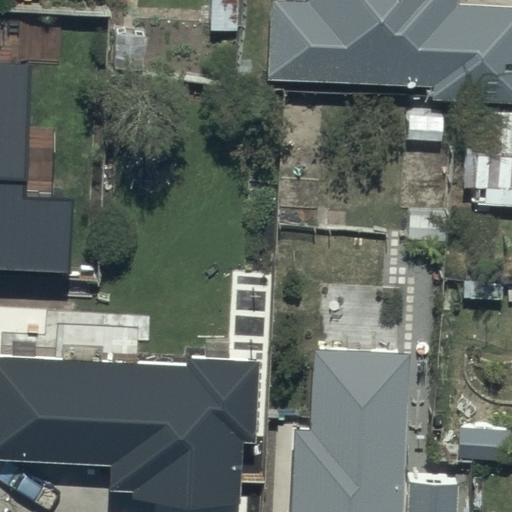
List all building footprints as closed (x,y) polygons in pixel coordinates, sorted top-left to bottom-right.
[(304,0),(305,3),(271,2),(268,79),(435,85),(435,99),(511,101),(511,9),(448,7),(448,0),(304,0)] [(28,65),(0,63),(0,268),(68,272),(71,203),(21,201),(28,65)] [(511,108),(463,107),(461,185),(478,185),(477,205),(511,206),(511,108)] [(314,341),(311,421),(296,420),(291,511),(404,511),(412,345),(314,341)] [(259,436),(262,353),(188,350),(188,357),(0,348),(0,452),(112,457),(111,481),(135,482),(134,491),(243,495),(245,435),(259,436)] [(509,424),(457,423),(456,454),(507,455),(509,424)] [(456,511),(458,480),(411,478),(409,511),(456,511)]
